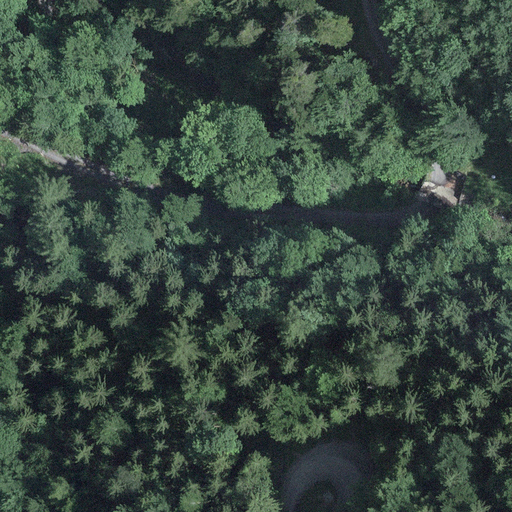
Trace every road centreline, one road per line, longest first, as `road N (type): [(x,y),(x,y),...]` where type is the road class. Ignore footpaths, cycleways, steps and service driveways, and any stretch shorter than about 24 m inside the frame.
road 1 (track): [(372,0),(446,155),(425,210),(357,217),(223,208),(123,184),(0,125)]
road 2 (track): [(284,511),(320,465),(349,465),(361,475),(356,511)]
